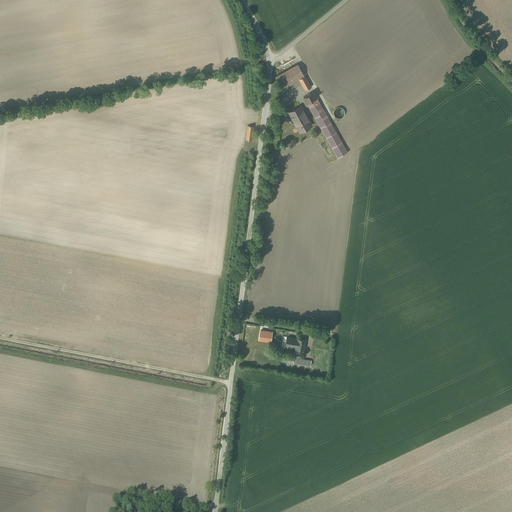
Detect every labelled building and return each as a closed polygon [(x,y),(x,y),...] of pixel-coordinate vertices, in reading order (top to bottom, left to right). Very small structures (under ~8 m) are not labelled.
[(300,65),(277,78),(283,89),(300,81),(306,92),(312,88),(300,65)] [(350,153),(316,92),(305,99),(338,159),(350,153)] [(314,126),(303,106),(289,113),(300,133),(314,126)] [(344,108),(343,107),(341,107),(339,107),(337,108),(336,109),(335,110),(335,112),(335,114),(336,116),(338,117),(340,117),(341,117),(343,117),(345,116),(346,114),(346,112),(346,110),(344,108)] [(306,339),(287,336),(285,346),(296,347),(295,349),(304,350),(306,339)] [(311,360),(294,358),(293,364),(310,367),(311,360)]
